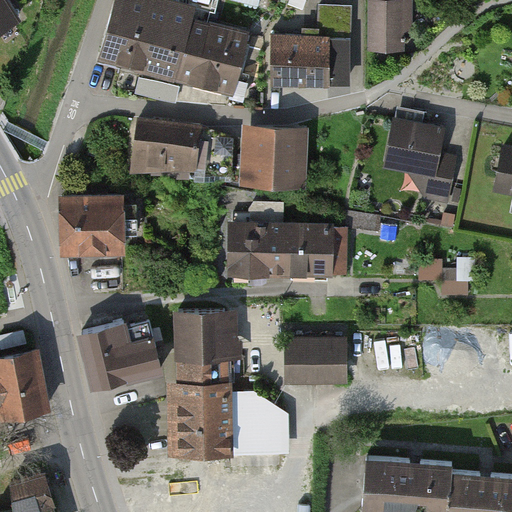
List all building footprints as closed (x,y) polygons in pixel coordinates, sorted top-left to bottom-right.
[(0,0),(0,30),(26,15),(16,0),(0,0)] [(118,0),(105,54),(185,74),(199,17),(203,2),(194,0),(118,0)] [(414,0),(369,0),(370,49),(415,49),(414,0)] [(185,74),(236,86),(250,30),(199,17),(185,74)] [(333,31),(274,29),(273,81),(331,83),(333,31)] [(202,119),(139,115),(135,168),(199,172),(202,119)] [(450,124),(396,115),(390,166),(415,172),(426,186),(426,198),(452,202),(461,152),(445,149),(450,124)] [(313,124),(247,120),(244,182),(310,186),(313,124)] [(511,141),(508,141),(499,187),(511,189),(511,141)] [(130,189),(64,191),(66,253),(132,251),(130,189)] [(347,213),(348,228),(383,227),(383,212),(347,213)] [(339,217),(232,216),(232,271),(338,272),(339,217)] [(476,294),(476,257),(461,256),(461,261),(424,261),(424,280),(445,280),(445,293),(476,294)] [(244,307),(179,307),(180,377),(169,377),(171,455),(294,452),(294,411),(256,386),(237,387),(237,355),(246,356),(244,307)] [(127,316),(83,328),(99,384),(163,366),(153,329),(132,335),(127,316)] [(346,340),(290,340),(290,379),(346,380),(346,340)] [(0,415),(57,405),(44,345),(0,353),(0,415)] [(425,511),(454,511),(458,466),(459,457),(375,451),(371,508),(425,511)] [(18,507),(0,510),(0,511),(60,511),(51,465),(12,472),(18,507)] [(511,511),(511,470),(458,466),(454,511),(511,511)]
